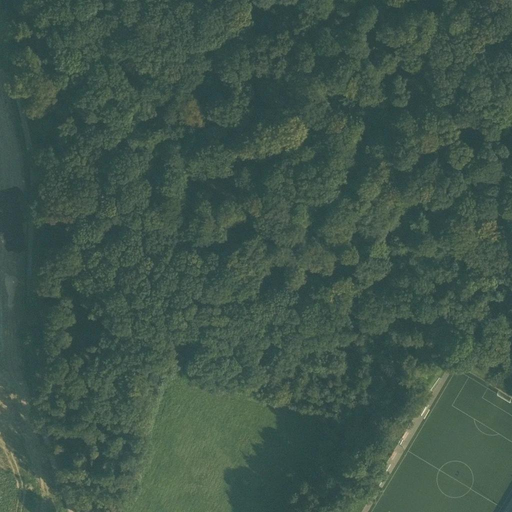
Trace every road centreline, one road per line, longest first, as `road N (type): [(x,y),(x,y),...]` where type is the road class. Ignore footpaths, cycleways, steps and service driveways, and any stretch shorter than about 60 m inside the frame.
road 1 (unknown): [(68,501),(89,450),(96,357),(73,313),(71,268),(81,247),(57,168),(64,128),(28,0)]
road 2 (track): [(34,178),(33,391),(71,511)]
road 3 (track): [(0,26),(34,178)]
